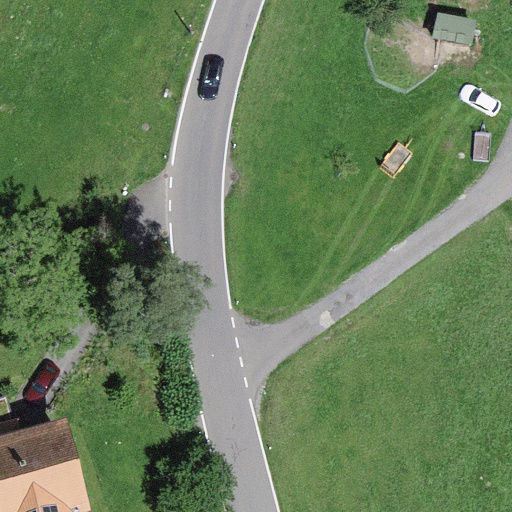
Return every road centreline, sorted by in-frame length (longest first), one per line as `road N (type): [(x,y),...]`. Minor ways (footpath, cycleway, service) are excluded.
road 1 (tertiary): [(256,511),(206,311),(199,200),(236,0)]
road 2 (unknown): [(218,368),(447,265),(511,210)]
